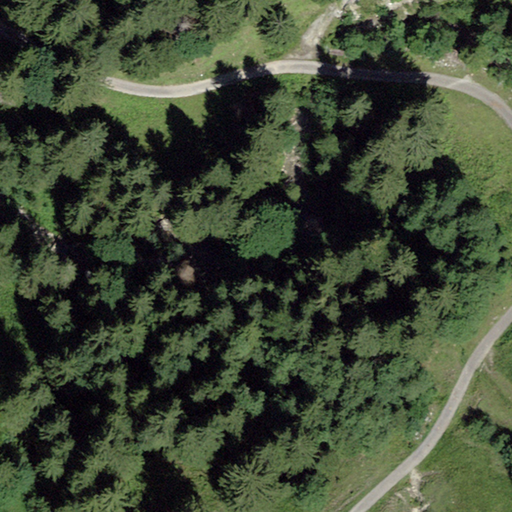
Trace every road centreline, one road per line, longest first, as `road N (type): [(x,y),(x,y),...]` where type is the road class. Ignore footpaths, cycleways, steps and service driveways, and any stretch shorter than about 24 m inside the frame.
road 1 (track): [(511,111),(468,82),(305,57),(191,85),(114,80),(0,18)]
road 2 (track): [(359,511),(435,440),(487,343),(511,315)]
